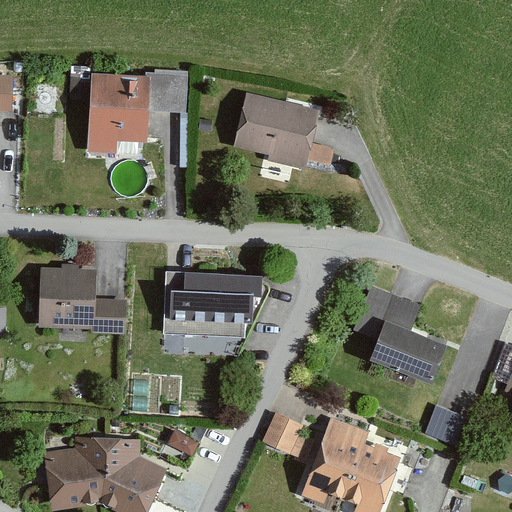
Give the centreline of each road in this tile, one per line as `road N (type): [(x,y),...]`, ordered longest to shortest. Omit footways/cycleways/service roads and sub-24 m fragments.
road 1 (residential): [(331,249),(0,222)]
road 2 (residential): [(331,249),(216,511)]
road 3 (residential): [(320,132),(348,144),(403,260)]
